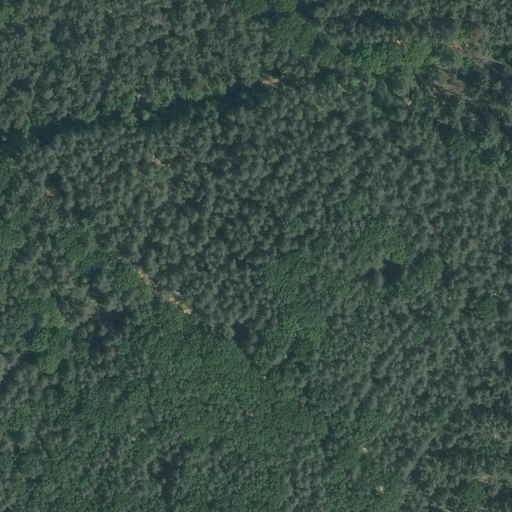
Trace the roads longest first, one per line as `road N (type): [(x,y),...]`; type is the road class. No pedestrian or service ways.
road 1 (track): [(440,511),(119,254)]
road 2 (track): [(278,74),(0,136)]
road 3 (track): [(511,27),(278,74)]
road 4 (track): [(101,240),(0,160)]
